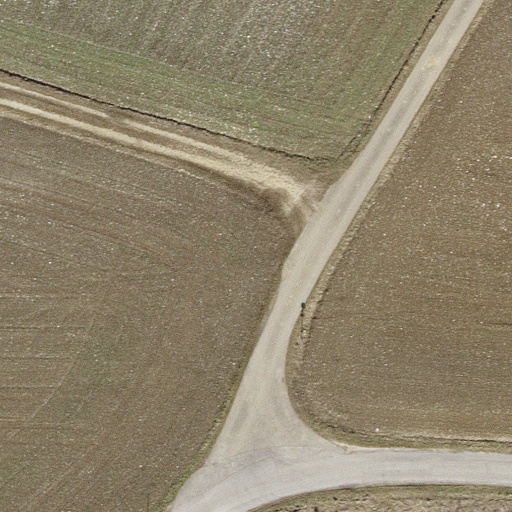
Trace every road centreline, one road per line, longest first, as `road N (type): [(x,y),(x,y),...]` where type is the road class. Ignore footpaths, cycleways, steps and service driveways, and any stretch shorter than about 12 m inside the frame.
road 1 (track): [(256,467),(282,313),(343,195),(468,0)]
road 2 (track): [(0,84),(343,195)]
road 3 (unclassified): [(206,511),(256,467),(367,448),(511,463)]
